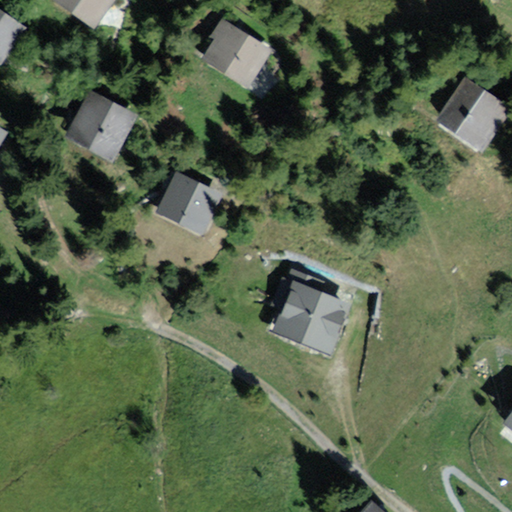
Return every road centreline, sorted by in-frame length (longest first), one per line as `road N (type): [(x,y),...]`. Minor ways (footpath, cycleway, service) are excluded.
road 1 (track): [(166,511),(155,429),(159,327),(61,249),(35,197),(26,131),(0,112)]
road 2 (track): [(404,511),(281,402),(185,337),(75,312)]
road 3 (track): [(459,511),(442,476),(449,467),(506,511)]
